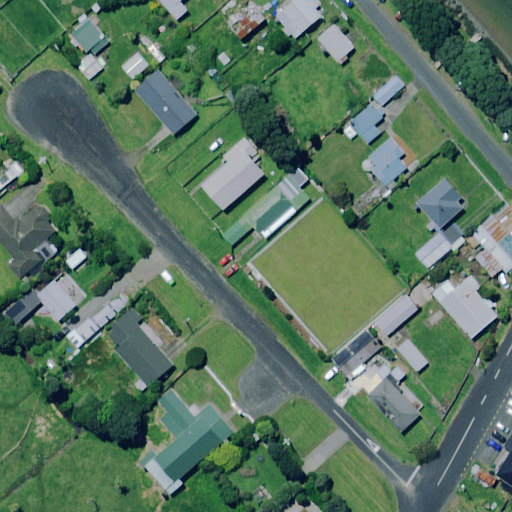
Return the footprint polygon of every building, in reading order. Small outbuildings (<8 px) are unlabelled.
[(160,0),(178,19),(188,10),(181,1),(182,0),(160,0)] [(268,22),(249,0),(238,0),(229,7),(221,14),(244,41),(268,22)] [(297,0),(278,16),(286,26),(283,29),(290,37),(294,35),(296,38),(323,16),(316,9),(320,6),(315,0),(313,0),(311,2),(309,0),(297,0)] [(96,52),(109,41),(86,14),(79,20),(83,25),(72,35),(90,55),(78,66),(91,80),(107,65),(96,52)] [(344,35),(335,25),(319,39),(341,64),(357,50),(344,35)] [(146,32),(136,40),(155,63),(165,54),(146,32)] [(396,74),(391,68),(373,49),(360,61),(366,67),(356,76),(368,89),(378,80),(383,85),(396,74)] [(325,63),(314,50),(308,56),(318,69),(325,63)] [(226,51),(218,57),(225,66),(233,61),(226,51)] [(150,66),(139,53),(123,67),(134,80),(150,66)] [(198,115),(158,70),(135,90),(175,136),(198,115)] [(405,85),(397,77),(375,97),(384,106),(405,85)] [(352,123),(353,124),(344,131),(352,141),(361,134),(369,144),(382,133),(375,125),(385,117),(375,105),(352,123)] [(261,157),(245,139),(225,156),(231,162),(203,186),(224,210),(266,175),(255,162),(261,157)] [(373,171),(388,188),(409,168),(400,158),(405,154),(391,139),(365,163),(365,164),(364,165),(364,166),(364,167),(364,168),(365,169),(366,170),(367,171),(368,171),(369,172),(370,172),(371,172),(372,172),(373,171)] [(2,168),(6,174),(0,178),(0,192),(14,181),(27,171),(15,157),(2,168)] [(298,168),(246,218),(264,237),(316,186),(298,168)] [(469,205),(447,178),(416,204),(438,231),(469,205)] [(511,270),(511,208),(508,204),(466,239),(475,250),(483,243),(488,249),(477,258),(494,278),(505,269),(509,273),(511,270)] [(28,273),(32,277),(35,281),(52,266),(49,263),(60,253),(48,240),(57,232),(35,208),(18,223),(2,205),(0,206),(0,240),(16,259),(9,266),(21,279),(28,273)] [(456,224),(443,235),(441,233),(417,254),(429,269),(453,250),(455,252),(466,243),(461,237),(465,234),(456,224)] [(91,262),(81,250),(67,261),(77,273),(91,262)] [(482,287),(472,276),(457,290),(449,281),(434,294),(473,339),(499,317),(477,291),(482,287)] [(78,305),(57,281),(39,296),(60,321),(78,305)] [(132,305),(123,294),(76,332),(86,343),(132,305)] [(420,309),(409,295),(376,322),(387,336),(420,309)] [(37,314),(23,298),(7,312),(22,328),(37,314)] [(142,383),(167,363),(127,314),(102,334),(142,383)] [(385,334),(381,338),(379,340),(369,328),(332,359),(348,377),(364,364),(379,351),(386,358),(398,348),(385,334)] [(429,363),(409,341),(399,349),(418,372),(429,363)] [(421,414),(387,378),(367,397),(401,432),(421,414)] [(147,454),(172,479),(231,420),(210,399),(198,411),(170,383),(157,395),(165,402),(151,416),(168,433),(147,454)] [(511,430),(488,474),(511,488),(511,430)]
